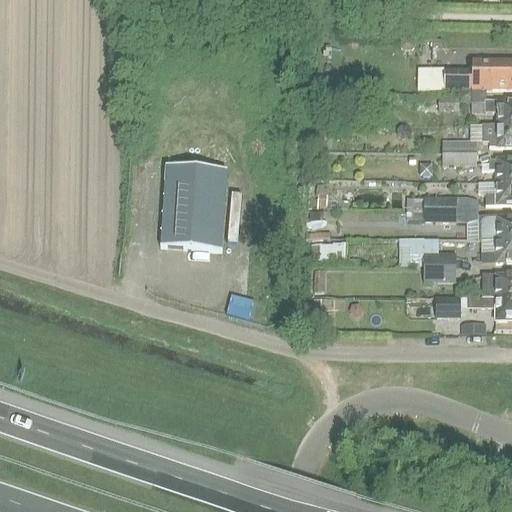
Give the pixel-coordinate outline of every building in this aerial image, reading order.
[(471,93),(485,94),(511,93),(511,64),(472,64),(472,74),(444,74),(443,93),(471,93)] [(496,117),(496,128),(511,128),(511,104),(485,104),(485,94),(471,93),(471,107),(480,107),(480,117),(496,117)] [(439,100),(439,113),(459,114),(459,101),(439,100)] [(511,128),(496,128),(483,128),(483,146),(490,146),(490,150),(496,150),(496,152),(511,151),(511,128)] [(312,153),(333,154),(334,130),(313,129),(312,153)] [(476,146),(442,146),(442,157),(476,157),(476,146)] [(476,168),(476,157),(442,157),(442,168),(476,168)] [(307,179),(329,179),(329,161),(307,161),(307,179)] [(489,164),(489,174),(496,174),(496,186),(511,186),(511,162),(496,162),(496,164),(489,164)] [(165,170),(160,249),(222,253),(227,174),(165,170)] [(486,199),(486,209),(495,209),(511,209),(511,186),(496,186),(496,187),(496,199),(486,199)] [(408,214),(423,214),(455,214),(456,202),(408,202),(408,214)] [(455,214),(423,214),(408,214),(408,226),(455,226),(455,214)] [(482,244),(495,244),(511,243),(511,220),(481,220),(482,244)] [(398,249),(399,270),(426,270),(455,269),(455,257),(439,257),(439,243),(413,243),(398,243),(398,249)] [(481,257),(481,267),(511,266),(511,243),(495,244),(495,257),(481,257)] [(312,264),(332,264),(332,248),(312,248),(312,264)] [(455,269),(426,270),(426,289),(457,288),(457,269),(455,269)] [(316,298),(325,298),(325,274),(316,274),(316,298)] [(481,301),(511,301),(511,278),(482,278),(481,301)] [(461,301),(436,301),(435,322),(461,323),(461,301)] [(511,301),(481,301),(467,301),(467,312),(495,312),(495,325),(511,324),(511,301)] [(308,303),(307,338),(326,338),(326,327),(321,327),(321,303),(308,303)] [(357,307),(352,308),(349,313),(351,318),(355,320),(360,319),(363,314),(361,309),(357,307)]
